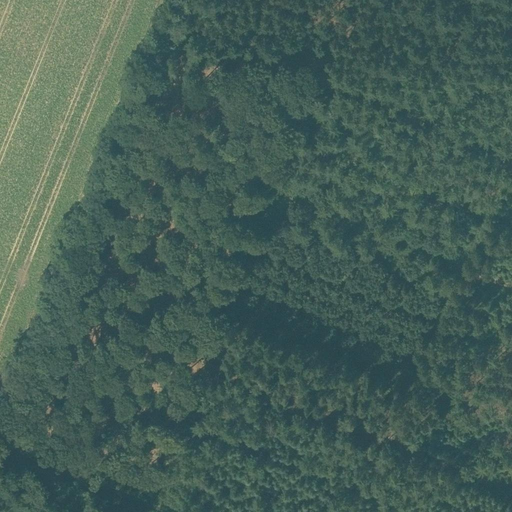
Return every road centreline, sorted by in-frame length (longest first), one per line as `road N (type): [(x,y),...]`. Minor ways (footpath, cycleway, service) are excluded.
road 1 (track): [(0,372),(154,0)]
road 2 (track): [(0,453),(146,511)]
